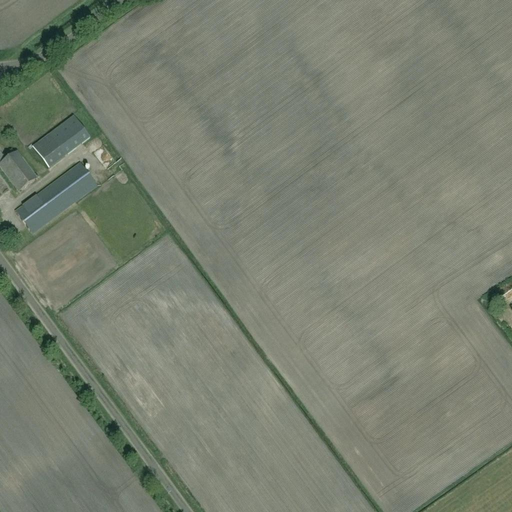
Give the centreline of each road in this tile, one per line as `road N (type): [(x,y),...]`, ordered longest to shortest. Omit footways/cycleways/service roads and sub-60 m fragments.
road 1 (unclassified): [(183,511),(0,261)]
road 2 (unclassified): [(0,69),(41,62),(127,0)]
